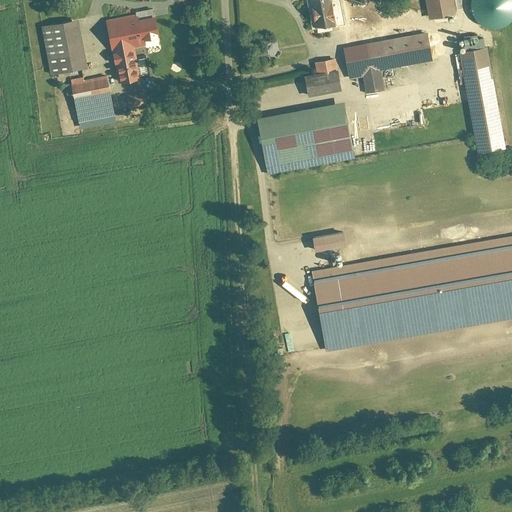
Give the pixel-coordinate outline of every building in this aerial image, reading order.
[(359,0),(307,0),(313,28),(342,23),(347,46),(343,47),(348,77),(361,75),(364,92),(385,88),(381,68),(431,59),(425,30),(368,41),(359,0)] [(423,0),(426,15),(453,11),(451,0),(423,0)] [(511,0),(471,0),(471,8),(473,15),(478,21),(483,26),(490,28),(498,28),(505,26),(511,21),(511,19),(511,0)] [(105,17),(118,81),(140,77),(133,40),(156,35),(150,8),(105,17)] [(50,72),(86,65),(77,19),(41,26),(50,72)] [(459,51),(477,153),(505,148),(486,46),(459,51)] [(305,77),(308,96),(342,90),(338,70),(305,77)] [(106,75),(72,81),(78,121),(113,115),(106,75)] [(125,95),(127,107),(147,103),(145,90),(125,95)] [(353,156),(342,100),(255,117),(266,173),(353,156)] [(311,235),(313,251),(345,245),(342,230),(311,235)] [(511,233),(312,270),(327,351),(511,317),(511,233)]
